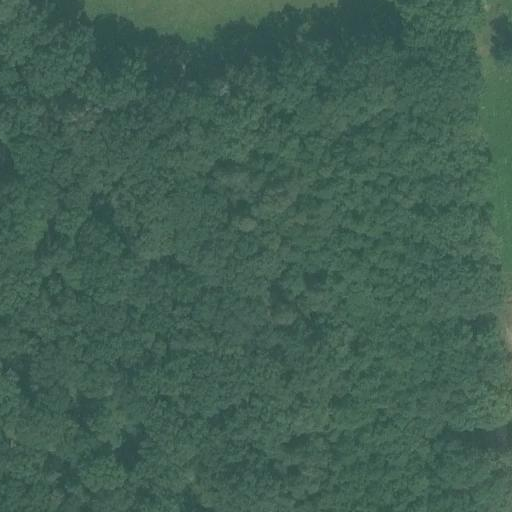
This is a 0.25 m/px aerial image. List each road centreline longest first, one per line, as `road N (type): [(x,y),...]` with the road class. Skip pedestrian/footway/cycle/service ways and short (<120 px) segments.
road 1 (track): [(450,52),(0,156)]
road 2 (track): [(498,511),(450,52)]
